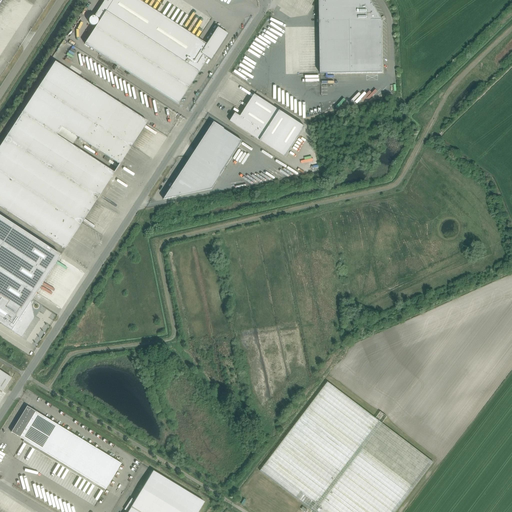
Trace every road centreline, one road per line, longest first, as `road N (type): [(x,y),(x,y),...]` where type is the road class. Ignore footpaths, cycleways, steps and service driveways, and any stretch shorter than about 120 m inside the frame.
road 1 (unclassified): [(0,415),(263,0)]
road 2 (unknown): [(264,4),(284,11),(290,77),(314,96),(388,77),(389,20),(378,0)]
